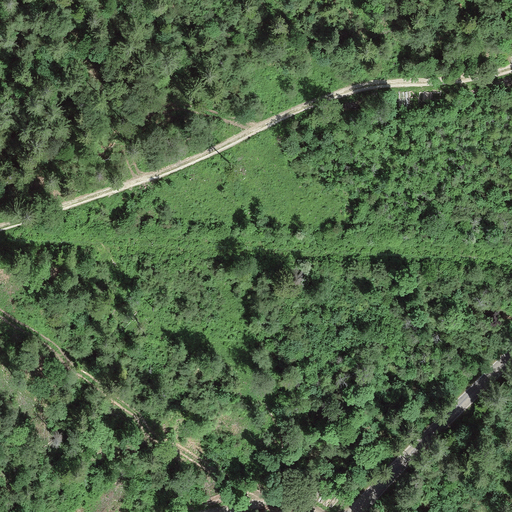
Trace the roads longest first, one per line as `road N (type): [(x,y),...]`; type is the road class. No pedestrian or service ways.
road 1 (track): [(0,223),(81,199),(332,97),(452,88),(511,68)]
road 2 (tertiary): [(511,358),(400,453),(354,511)]
road 3 (track): [(183,511),(277,491),(315,511)]
